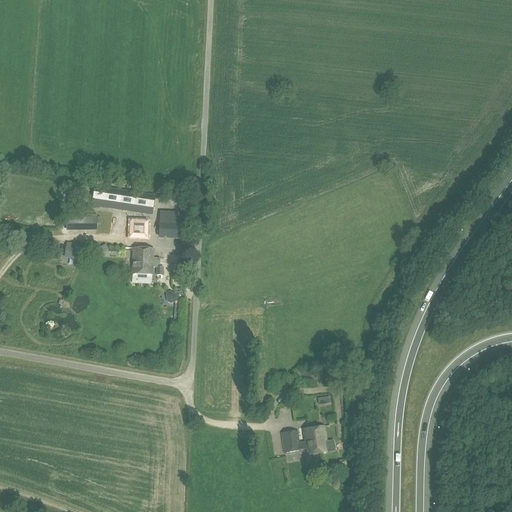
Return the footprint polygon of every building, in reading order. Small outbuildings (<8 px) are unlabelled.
[(154,214),(157,196),(74,182),(73,186),(88,189),(87,191),(91,192),(89,202),(124,208),(125,204),(131,205),(130,210),(154,214)] [(186,238),(186,217),(160,216),(160,237),(186,238)] [(66,231),(97,232),(97,219),(66,219),(66,231)] [(146,222),(130,222),(130,237),(146,238),(146,222)] [(81,261),(83,248),(67,245),(65,258),(81,261)] [(157,268),(156,275),(163,276),(163,268),(160,268),(160,259),(153,258),(154,250),(133,249),(132,274),(153,275),(153,267),(157,268)] [(165,296),(167,302),(170,304),(174,303),(175,302),(184,300),(182,291),(174,293),(171,291),(167,293),(165,296)] [(304,383),(300,373),(294,375),(298,385),(304,383)] [(325,427),(304,430),(308,456),(335,451),(334,441),(327,442),(325,427)] [(297,431),(281,434),(285,455),(301,451),(297,431)]
